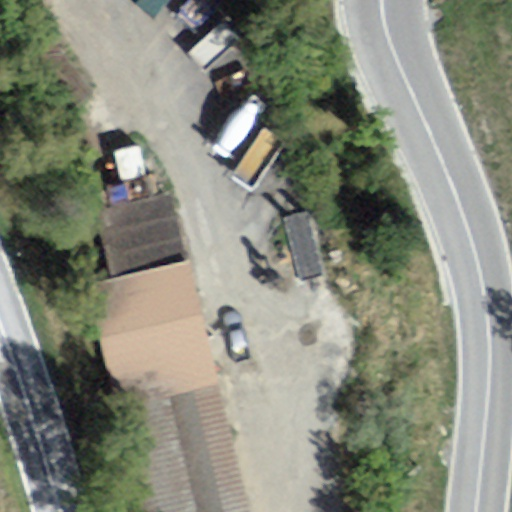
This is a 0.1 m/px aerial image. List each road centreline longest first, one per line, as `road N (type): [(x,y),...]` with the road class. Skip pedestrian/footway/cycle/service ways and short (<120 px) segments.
road 1 (tertiary): [(479,511),(492,347),(479,249),(396,55),(383,0)]
road 2 (tertiary): [(0,321),(62,511)]
